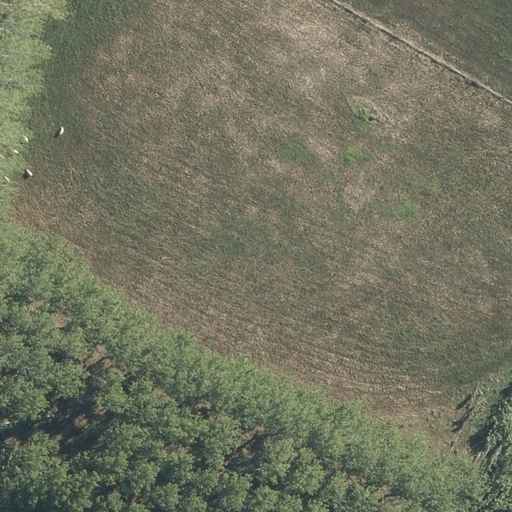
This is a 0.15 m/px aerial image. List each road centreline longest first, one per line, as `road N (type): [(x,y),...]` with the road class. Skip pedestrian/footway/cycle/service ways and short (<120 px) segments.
road 1 (unknown): [(292,511),(0,339)]
road 2 (unknown): [(511,84),(422,0)]
